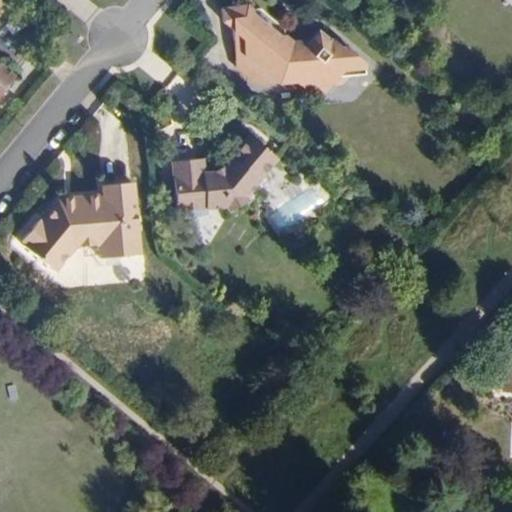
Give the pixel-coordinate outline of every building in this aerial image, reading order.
[(0,7),(4,3),(0,0),(0,89),(14,73),(0,60),(0,7)] [(361,74),(359,60),(344,48),(337,47),(327,39),(318,50),(304,38),(296,48),(286,39),(283,27),(261,8),(249,9),(244,6),(225,8),(227,23),(237,31),(243,67),(268,88),(305,82),(311,88),(321,87),(328,92),(334,85),(341,84),(348,75),(361,74)] [(318,50),(327,39),(314,28),(304,38),(318,50)] [(243,195),(276,156),(249,132),(220,166),(213,170),(201,171),(200,158),(169,160),(174,209),(224,205),(227,209),(245,200),(243,195)] [(136,256),(129,183),(100,185),(100,194),(79,196),(79,202),(55,204),(38,224),(34,220),(17,241),(21,245),(20,247),(49,273),(72,247),(98,245),(115,243),(116,258),(136,256)] [(116,258),(115,243),(98,245),(99,260),(116,258)] [(486,335),(499,319),(489,310),(475,326),(486,335)] [(511,394),(511,364),(501,365),(501,394),(511,394)]
